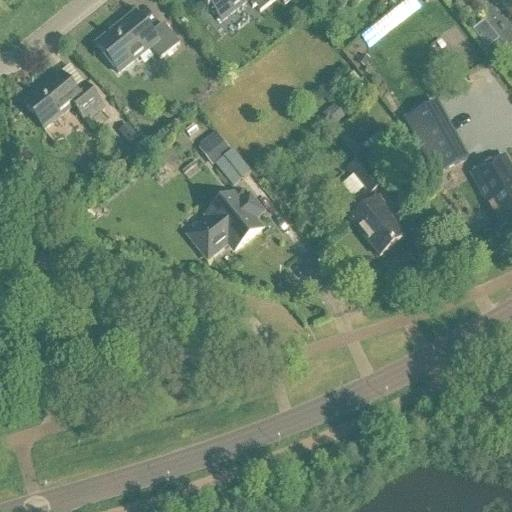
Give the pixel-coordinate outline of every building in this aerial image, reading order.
[(197,0),(205,9),(204,10),(207,14),(210,12),(221,26),(250,3),(260,16),(279,0),(197,0)] [(511,0),(488,0),(489,1),(490,0),(494,0),(511,22),(511,0)] [(96,50),(118,77),(150,52),(159,64),(179,48),(163,27),(150,37),(135,18),(96,50)] [(441,41),(430,49),(438,61),(449,52),(441,41)] [(363,59),(357,67),(364,71),(369,63),(363,59)] [(353,77),(346,83),(354,92),(360,86),(353,77)] [(26,111),(44,133),(73,110),(85,126),(103,112),(84,88),(75,96),(60,78),(27,105),(26,111)] [(435,107),(403,125),(435,181),(466,163),(435,107)] [(320,120),(329,131),(341,121),(332,109),(320,120)] [(496,111),(483,117),(495,142),(508,135),(496,111)] [(127,129),(118,136),(128,148),(137,141),(127,129)] [(217,140),(202,152),(214,168),(230,155),(217,140)] [(249,176),(232,155),(215,170),(233,190),(249,176)] [(509,228),(511,233),(511,175),(504,161),(471,179),(501,232),(509,228)] [(344,175),(366,201),(382,188),(361,162),(344,175)] [(249,203),(240,210),(232,199),(206,220),(213,228),(193,244),(208,263),(228,247),(235,256),(260,235),(252,224),(260,217),(249,203)] [(350,225),(379,261),(404,241),(384,216),(387,214),(378,202),(350,225)]
